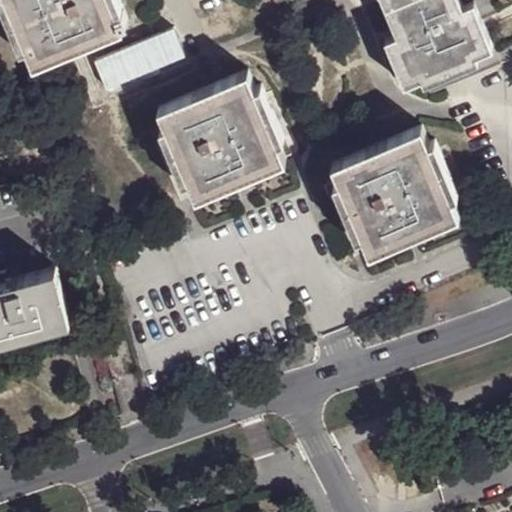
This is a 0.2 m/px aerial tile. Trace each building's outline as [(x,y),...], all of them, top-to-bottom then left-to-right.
[(124,23),(117,6),(123,3),(121,0),(2,0),(23,46),(29,44),(36,61),(124,23)] [(461,0),(384,0),(398,32),(387,38),(406,82),(422,75),(425,81),(479,57),(477,52),(493,45),(474,1),(463,5),(461,0)] [(285,156),(279,139),(284,137),(262,83),(256,86),(249,69),(159,107),(166,123),(161,125),(184,180),(190,178),(197,194),(285,156)] [(459,212),(452,196),(458,194),(435,138),(429,140),(422,124),(333,162),(340,178),(334,181),(356,236),(363,234),(370,250),(459,212)] [(0,350),(68,334),(55,279),(0,290),(0,350)]
